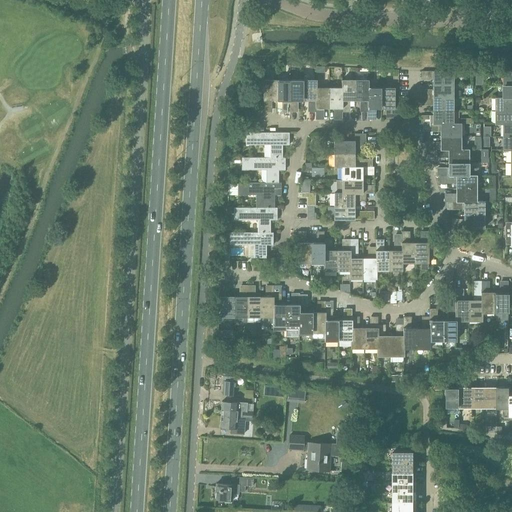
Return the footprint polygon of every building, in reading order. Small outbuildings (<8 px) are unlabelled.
[(432,77),(432,84),(453,84),(453,71),(421,71),(421,77),(432,77)] [(270,100),(277,100),(277,79),(263,80),(263,100),(263,111),(269,111),(270,100)] [(289,79),(277,79),(277,100),(283,100),(284,111),(289,111),(289,79)] [(295,100),(303,100),(303,79),(289,79),(289,111),(295,111),(295,100)] [(310,111),(315,111),(316,87),(316,79),(303,79),(303,100),(310,100),(310,111)] [(348,100),(355,100),(355,79),(341,79),(341,87),(342,87),(341,112),(342,112),(347,112),(348,100)] [(362,111),(367,112),(368,112),(368,87),(368,79),(355,79),(355,100),(362,100),(362,111)] [(453,97),(453,84),(432,84),(432,91),(421,91),(421,97),(453,97)] [(511,84),(504,84),(503,97),(511,97),(511,84)] [(329,87),(316,87),(315,111),(315,119),(321,119),(321,108),(329,108),(329,87)] [(342,87),(341,87),(329,87),(329,108),(336,108),(336,119),(342,119),(342,112),(341,112),(342,87)] [(381,87),(368,87),(368,112),(367,112),(367,119),(373,119),(374,108),(381,108),(381,87)] [(394,87),(381,87),(381,108),(388,108),(388,119),(394,119),(394,108),(394,87)] [(453,110),(453,97),(421,97),(421,103),(432,103),(432,110),(453,110)] [(511,97),(503,97),(496,97),(496,110),(511,110),(511,97)] [(453,122),(453,110),(432,110),(432,117),(421,117),(421,123),(429,123),(453,123),(453,122)] [(496,123),(504,123),(511,123),(511,110),(496,110),(496,123)] [(440,129),(440,136),(461,136),(461,122),(453,122),(453,123),(429,123),(429,129),(440,129)] [(282,158),(282,157),(282,145),(289,145),(289,132),(263,132),(258,132),(245,132),(245,144),(270,144),(270,157),(282,158)] [(333,140),(333,153),(354,153),(354,147),(365,147),(365,134),(354,134),(354,140),(333,140)] [(429,150),(437,150),(437,149),(461,149),(461,136),(440,136),(440,143),(429,143),(429,150)] [(448,155),(448,162),(469,162),(469,149),(461,149),(437,149),(437,150),(437,155),(448,155)] [(365,166),(372,166),(372,159),(354,159),(354,153),(333,153),(334,167),(341,167),(365,167),(365,166)] [(265,170),(265,182),(278,182),(278,170),(285,169),(285,157),(282,157),(282,158),(270,157),(241,157),(241,169),(265,170)] [(469,175),(469,162),(448,162),(448,169),(437,169),(437,175),(444,175),(469,175)] [(372,166),(365,166),(365,167),(341,167),(341,179),(362,179),(362,172),(373,172),(373,166),(372,166)] [(476,175),(469,175),(444,175),(444,181),(455,181),(455,189),(476,189),(476,175)] [(336,192),(341,192),(341,193),(365,192),(365,193),(373,193),(373,186),(362,186),(362,179),(341,179),(341,180),(336,180),(336,192)] [(261,194),(261,207),(274,207),(274,194),(281,194),(280,182),(278,182),(265,182),(237,182),(237,194),(261,194)] [(444,202),(452,202),(452,201),(476,201),(476,189),(455,189),(455,196),(444,196),(444,202)] [(334,192),(333,206),(354,206),(354,199),(366,199),(365,193),(365,192),(341,193),(341,192),(336,192),(334,192)] [(463,207),(463,214),(484,214),(484,201),(476,201),(452,201),(452,202),(452,207),(463,207)] [(354,213),(354,206),(333,206),(333,219),(354,219),(374,219),(374,213),(354,213)] [(257,220),(257,232),(270,232),(270,219),(277,219),(277,207),(274,207),(261,207),(233,207),(233,213),(233,219),(257,220)] [(484,228),(484,214),(463,214),(463,221),(452,221),(452,227),(465,227),(465,228),(484,228)] [(297,263),(311,263),(310,242),(304,242),(304,231),(297,231),(297,247),(297,263)] [(317,242),(310,242),(311,263),(323,263),(323,238),(324,238),(324,231),(318,231),(317,242)] [(401,231),(401,239),(402,239),(402,262),(415,263),(415,242),(408,242),(408,231),(401,231)] [(415,242),(415,263),(428,263),(428,242),(428,231),(422,231),(422,242),(415,242)] [(272,232),(270,232),(257,232),(229,232),(229,244),(253,244),(253,257),(266,257),(266,245),(273,245),(272,232)] [(329,238),(324,238),(323,238),(323,263),(323,271),(337,271),(336,250),(329,250),(329,238)] [(337,271),(349,271),(350,246),(350,238),(343,239),(343,250),(336,250),(337,271)] [(375,270),(376,270),(389,270),(389,250),(382,250),(381,238),(375,238),(375,246),(376,246),(375,270)] [(402,270),(402,262),(402,239),(401,239),(396,238),(396,250),(389,250),(389,270),(402,270)] [(356,246),(350,246),(349,271),(349,278),(363,278),(363,258),(356,258),(356,246)] [(370,258),(363,258),(363,278),(376,278),(376,270),(375,270),(376,246),(375,246),(370,246),(370,258)] [(473,300),(468,300),(468,321),(481,321),(481,313),(481,281),(472,281),(473,300)] [(481,313),(493,313),(493,292),(487,292),(487,281),(481,281),(481,313)] [(501,292),(493,292),(493,313),(508,313),(508,292),(507,292),(507,281),(501,281),(501,292)] [(233,296),(227,296),(227,285),(221,285),(221,296),(220,296),(220,317),(233,317),(233,296)] [(241,296),(233,296),(233,317),(247,317),(247,285),(241,285),(241,296)] [(260,322),(260,317),(260,296),(253,296),(253,285),(247,285),(247,317),(247,322),(260,322)] [(272,323),(272,317),(273,317),(273,293),(273,285),(267,285),(267,296),(260,296),(260,317),(260,322),(260,323),(272,323)] [(454,289),(454,308),(455,308),(455,321),(468,321),(468,300),(461,300),(461,289),(454,289)] [(293,304),(285,304),(285,325),(298,325),(299,325),(298,300),(299,300),(299,292),(293,292),(293,304)] [(278,293),(273,293),(273,317),(272,317),(272,323),(272,325),(285,325),(285,304),(279,304),(278,293)] [(298,333),(311,333),(311,312),(304,312),(304,300),(299,300),(298,300),(299,325),(298,325),(298,333)] [(319,312),(311,312),(311,333),(324,333),(325,333),(324,308),(325,308),(325,301),(319,301),(319,312)] [(330,308),(325,308),(324,308),(325,333),(324,333),(324,340),(337,340),(337,319),(330,319),(330,308)] [(345,319),(337,319),(337,340),(350,340),(351,340),(351,316),(351,308),(345,308),(345,319)] [(442,340),(442,336),(441,320),(435,320),(435,308),(429,308),(429,316),(429,340),(430,340),(442,340)] [(441,320),(442,336),(442,340),(455,340),(455,321),(455,308),(454,308),(449,308),(449,320),(441,320)] [(357,316),(351,316),(351,340),(350,340),(350,347),(363,348),(364,327),(357,327),(357,316)] [(363,348),(376,348),(377,348),(377,324),(377,316),(371,316),(371,327),(364,327),(363,348)] [(403,316),(403,324),(403,348),(416,348),(416,327),(409,327),(409,316),(403,316)] [(430,348),(430,340),(429,340),(429,316),(423,316),(423,327),(416,327),(416,348),(430,348)] [(383,324),(377,324),(377,348),(376,348),(376,356),(390,356),(390,336),(390,335),(383,335),(383,324)] [(390,335),(390,336),(390,356),(403,356),(403,348),(403,324),(397,324),(397,335),(390,335)] [(229,340),(222,338),(220,345),(227,347),(229,340)] [(456,348),(456,355),(456,361),(463,361),(463,355),(468,355),(468,353),(468,348),(456,348)] [(234,395),(235,381),(223,381),(222,395),(234,395)] [(472,407),(472,387),(472,384),(460,384),(460,387),(459,407),(472,407)] [(284,387),(264,385),(263,395),(283,397),(284,387)] [(447,407),(459,407),(460,387),(447,387),(447,407)] [(472,407),(485,407),(485,387),(472,387),(472,407)] [(485,407),(497,408),(497,387),(485,387),(485,407)] [(509,417),(509,415),(509,408),(509,395),(510,395),(510,387),(497,387),(497,408),(503,408),(503,417),(509,417)] [(245,389),(245,398),(253,398),(253,390),(245,389)] [(222,401),(221,416),(241,417),(242,411),(246,411),(247,404),(247,402),(237,402),(237,403),(222,401)] [(221,416),(220,427),(235,428),(235,433),(244,434),(245,420),(251,421),(252,411),(249,411),(246,411),(242,411),(241,417),(221,416)] [(289,435),(288,448),(302,449),(302,448),(307,448),(306,469),(329,470),(329,456),(333,456),(334,444),(330,443),(307,442),(307,443),(303,443),(303,436),(289,435)] [(414,462),(414,451),(393,451),(393,462),(414,462)] [(414,472),(414,462),(393,462),(393,472),(414,472)] [(414,482),(414,472),(393,472),(393,482),(414,482)] [(232,500),(232,491),(245,492),(245,485),(253,486),(253,478),(239,477),(239,485),(233,485),(233,484),(216,483),(215,499),(232,500)] [(414,492),(414,482),(393,482),(393,492),(414,492)] [(393,492),(393,502),(414,502),(414,492),(393,492)] [(404,511),(413,511),(414,502),(393,502),(393,511),(404,511)]
